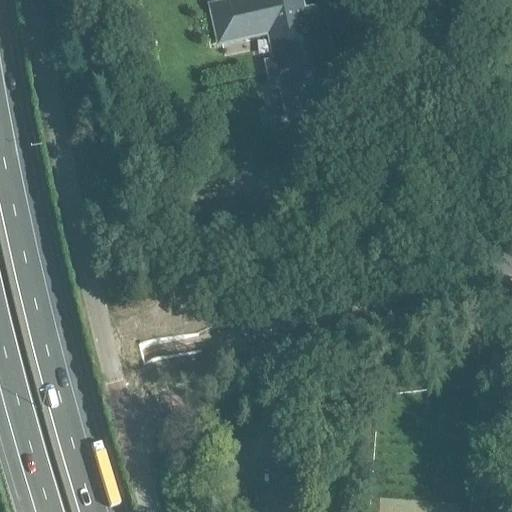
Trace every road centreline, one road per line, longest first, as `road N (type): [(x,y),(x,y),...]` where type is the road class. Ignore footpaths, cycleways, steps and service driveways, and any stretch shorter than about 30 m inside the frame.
road 1 (motorway): [(100,511),(0,72)]
road 2 (residential): [(111,412),(502,289)]
road 3 (unclassified): [(97,359),(43,145),(26,0)]
road 4 (motorway): [(0,359),(42,511)]
